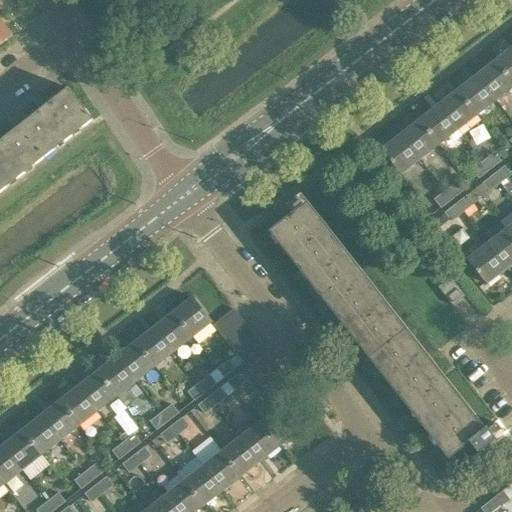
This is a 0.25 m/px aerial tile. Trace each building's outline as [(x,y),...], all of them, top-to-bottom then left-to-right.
[(0,45),(12,35),(0,19),(0,45)] [(511,48),(496,61),(511,81),(511,48)] [(511,81),(496,61),(477,76),(496,100),(511,87),(511,81)] [(477,76),(458,90),(477,115),(496,100),(477,76)] [(42,94),(32,102),(40,112),(21,127),(45,158),(93,120),(69,89),(49,104),(42,94)] [(458,90),(439,105),(458,129),(477,115),(458,90)] [(439,105),(420,120),(439,144),(458,129),(439,105)] [(420,120),(401,134),(420,159),(439,144),(420,120)] [(0,192),(45,158),(21,127),(2,141),(0,138),(0,192)] [(420,159),(401,134),(382,150),(401,174),(420,159)] [(483,161),(490,170),(500,162),(494,153),(483,161)] [(472,170),(479,178),(490,170),(483,161),(472,170)] [(493,175),(500,183),(511,175),(504,166),(493,175)] [(493,175),(483,183),(490,192),(500,183),(493,175)] [(445,191),(452,200),(463,191),(456,182),(445,191)] [(434,199),(441,208),(452,200),(445,191),(434,199)] [(486,430),(481,424),(308,203),(301,195),(287,206),(293,214),(271,232),(449,459),(471,442),(479,452),(496,439),(487,428),(486,430)] [(456,204),(462,213),(473,204),(466,196),(456,204)] [(456,204),(445,213),(452,222),(462,213),(456,204)] [(511,237),(506,230),(487,244),(506,269),(511,264),(511,237)] [(487,284),(506,269),(487,244),(467,259),(487,284)] [(438,287),(453,306),(465,296),(450,277),(438,287)] [(193,298),(174,313),(193,337),(212,322),(193,298)] [(241,319),(234,309),(213,325),(221,334),(241,319)] [(174,313),(155,328),(174,352),(193,337),(174,313)] [(241,319),(221,334),(228,344),(249,328),(241,319)] [(155,328),(136,342),(155,367),(174,352),(155,328)] [(249,328),(228,344),(236,353),(256,337),(249,328)] [(256,337),(236,353),(243,363),(263,347),(256,337)] [(136,342),(117,357),(136,382),(155,367),(136,342)] [(254,377),(275,361),(267,352),(247,368),(254,377)] [(117,357),(98,372),(117,396),(136,382),(117,357)] [(217,369),(225,377),(235,369),(228,360),(217,369)] [(282,370),(275,361),(254,377),(261,386),(282,370)] [(269,396),(289,380),(282,370),(261,386),(269,396)] [(98,372),(79,387),(98,411),(117,396),(98,372)] [(246,382),(239,374),(228,382),(235,391),(246,382)] [(198,383),(205,392),(216,384),(209,375),(198,383)] [(296,389),(289,380),(269,396),(276,405),(297,390),(296,389)] [(385,387),(380,381),(373,387),(378,392),(385,387)] [(188,392),(195,401),(205,392),(198,383),(188,392)] [(79,387),(60,401),(79,426),(98,411),(79,387)] [(209,397),(216,405),(226,397),(220,389),(209,397)] [(209,397),(199,405),(205,414),(216,405),(209,397)] [(60,401),(41,416),(60,441),(79,426),(60,401)] [(161,413),(168,422),(178,413),(172,405),(161,413)] [(279,407),(260,423),(279,447),(298,431),(279,407)] [(150,421),(157,430),(168,422),(161,413),(150,421)] [(41,416),(23,431),(42,455),(60,441),(41,416)] [(172,426),(178,435),(189,426),(182,418),(172,426)] [(260,462),(279,447),(260,423),(241,437),(260,462)] [(172,426),(161,435),(168,443),(178,435),(172,426)] [(23,431),(4,446),(23,470),(42,455),(23,431)] [(123,443),(130,451),(141,443),(134,434),(123,443)] [(241,437),(222,452),(241,476),(260,462),(241,437)] [(112,451),(119,460),(130,451),(123,443),(112,451)] [(4,446),(0,448),(0,479),(4,485),(23,470),(4,446)] [(134,456),(140,465),(151,456),(145,447),(134,456)] [(222,491),(241,476),(222,452),(203,467),(222,491)] [(134,456),(123,464),(130,473),(140,465),(134,456)] [(85,472),(92,481),(103,472),(96,464),(85,472)] [(203,467),(184,482),(203,506),(222,491),(203,467)] [(75,481),(81,489),(92,481),(85,472),(75,481)] [(113,486),(107,477),(96,486),(103,494),(113,486)] [(177,511),(195,511),(203,506),(184,482),(165,496),(177,511)] [(103,494),(96,486),(85,494),(92,502),(103,494)] [(492,500),(499,508),(509,500),(503,491),(492,500)] [(48,502),(55,510),(65,502),(58,493),(48,502)] [(177,511),(165,496),(146,511),(147,511),(177,511)] [(492,500),(481,508),(483,511),(494,511),(499,508),(492,500)] [(37,510),(38,511),(52,511),(55,510),(48,502),(37,510)] [(370,511),(362,502),(348,511),(370,511)]
